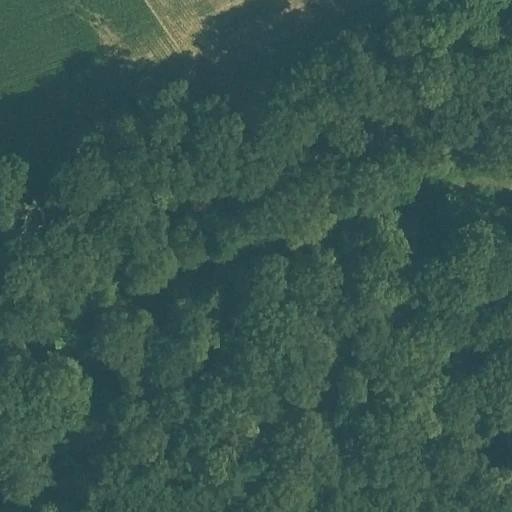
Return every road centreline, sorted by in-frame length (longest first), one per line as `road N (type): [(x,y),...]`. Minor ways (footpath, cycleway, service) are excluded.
road 1 (track): [(0,276),(511,93)]
road 2 (unclassified): [(461,511),(511,396)]
